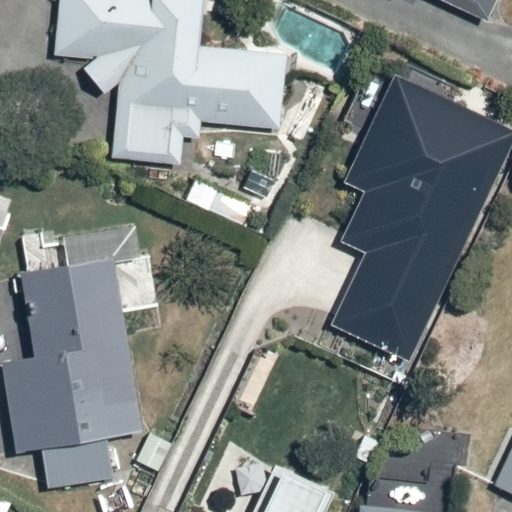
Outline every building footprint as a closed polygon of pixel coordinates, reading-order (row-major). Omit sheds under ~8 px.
[(212,120),(278,121),(285,49),(203,44),(208,0),(66,0),(62,55),(97,58),(88,69),(106,89),(123,80),(121,156),(187,157),(188,130),(211,130),(212,120)] [(332,273),(355,283),(338,322),(418,357),(511,139),(511,119),(439,88),(389,67),(342,176),(364,186),(345,231),(349,233),(332,273)] [(8,357),(21,445),(50,445),(55,482),(114,473),(107,426),(144,421),(120,255),(30,268),(42,351),(8,357)] [(511,441),(495,482),(511,488),(511,441)] [(328,511),(329,511),(322,507),(334,479),(282,457),(257,511),(328,511)] [(451,511),(367,500),(365,511),(451,511)] [(0,511),(12,511),(13,509),(0,503),(0,511)]
